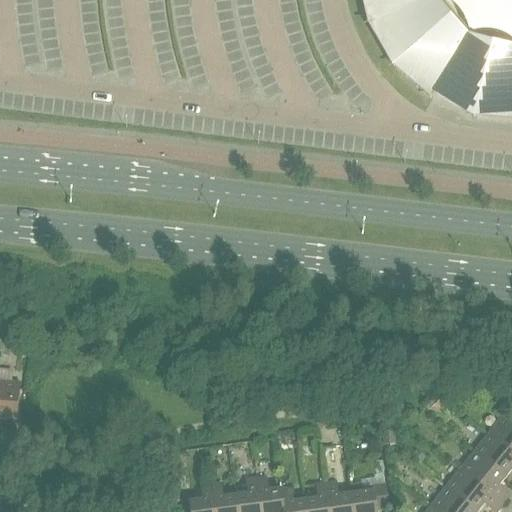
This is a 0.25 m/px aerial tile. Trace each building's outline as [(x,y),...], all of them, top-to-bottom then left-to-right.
[(511,0),(362,0),(368,25),(393,67),(429,98),(431,99),(473,118),(511,120),(511,0)] [(0,420),(17,422),(20,384),(0,381),(0,420)] [(433,397),(427,404),(438,411),(444,403),(433,397)] [(511,424),(502,417),(486,437),(511,457),(511,424)] [(380,433),(383,447),(395,444),(393,431),(380,433)] [(511,457),(486,437),(471,456),(503,482),(511,471),(511,457)] [(415,451),(409,458),(420,465),(426,458),(415,451)] [(471,456),(455,476),(499,510),(510,497),(499,488),(503,482),(471,456)] [(283,511),(281,491),(279,476),(256,479),(260,511),(283,511)] [(455,476),(440,495),(461,511),(479,511),(484,506),(491,511),(498,511),(499,510),(455,476)] [(248,495),(236,497),(237,511),(260,511),(256,479),(246,481),(248,495)] [(337,483),(326,484),(329,511),(352,511),(351,496),(339,497),(337,483)] [(221,484),(211,485),(214,511),(237,511),(236,497),(223,498),(221,484)] [(318,500),(305,502),(306,511),(329,511),(326,484),(316,486),(318,500)] [(362,488),(363,494),(351,496),(352,511),(387,511),(390,511),(386,484),(362,488)] [(190,511),(214,511),(211,485),(200,486),(202,501),(189,503),(190,511)] [(292,489),(281,491),(283,511),(306,511),(305,502),(294,503),(292,489)] [(461,511),(440,495),(426,511),(461,511)]
